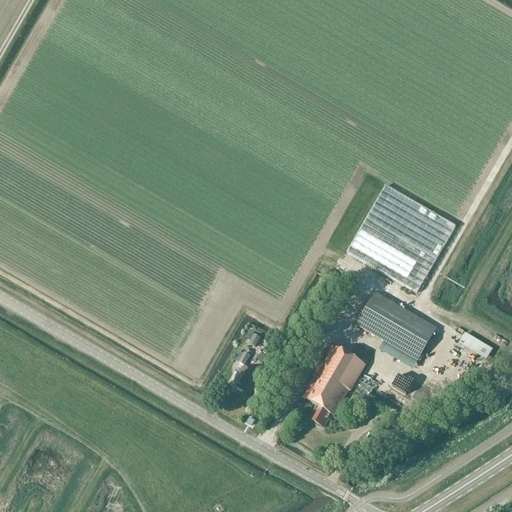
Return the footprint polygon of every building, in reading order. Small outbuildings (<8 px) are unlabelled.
[(385,188),(347,254),(417,295),(455,229),(385,188)] [(436,330),(375,294),(356,327),(418,363),(436,330)] [(254,336),(251,334),(247,341),(250,342),(249,345),(255,348),(261,340),(254,336)] [(492,350),(464,334),(458,344),(486,361),(492,350)] [(334,418),(364,365),(331,347),(302,399),(315,407),(308,421),(316,426),(315,426),(322,430),(322,429),(323,430),(331,416),(334,418)] [(245,354),(239,364),(244,367),(250,357),(249,356),(245,354)] [(243,368),(233,383),(238,386),(237,388),(245,393),(255,375),(243,368)]
